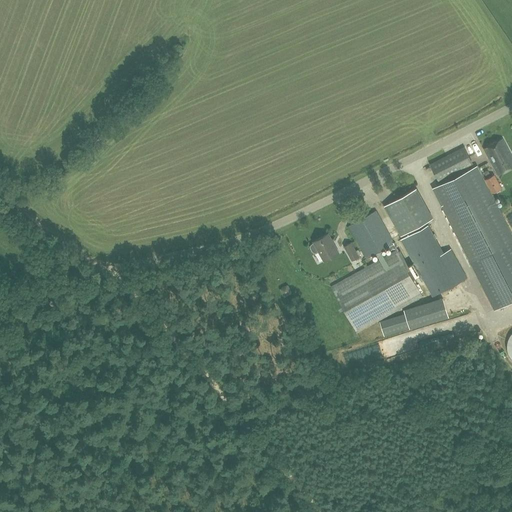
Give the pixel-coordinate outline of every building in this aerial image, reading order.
[(483,148),(498,175),(511,167),(511,154),(503,138),(483,148)] [(430,164),(439,181),(467,166),(463,160),(470,157),(465,147),(430,164)] [(485,179),(493,194),(502,189),(494,175),(485,179)] [(385,206),(401,236),(433,219),(417,189),(385,206)] [(457,204),(446,210),(490,298),(511,286),(511,250),(508,243),(511,241),(511,237),(489,192),(459,208),(457,204)] [(349,225),(367,258),(394,243),(376,211),(349,225)] [(433,296),(467,277),(451,249),(444,253),(428,224),(401,239),(433,296)] [(314,241),(314,243),(311,244),(310,246),(311,248),(312,251),(314,252),(316,252),(319,250),(324,261),(338,253),(328,234),(314,241)] [(359,256),(351,242),(344,246),(352,260),(359,256)] [(422,296),(397,250),(332,286),(357,332),(422,296)] [(443,297),(405,311),(411,328),(449,314),(443,297)] [(440,332),(441,338),(454,335),(452,329),(440,332)] [(406,353),(406,348),(385,349),(386,360),(402,359),(401,354),(406,353)]
